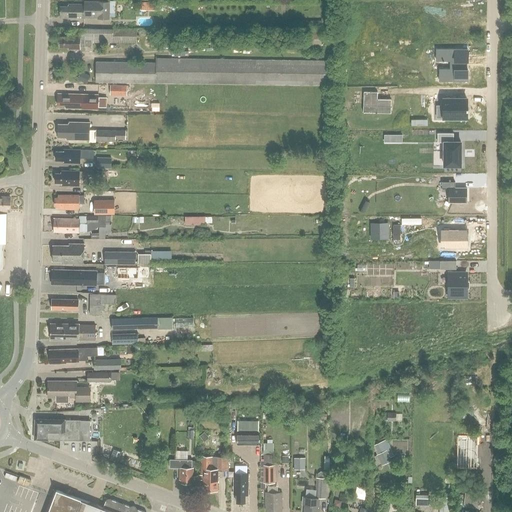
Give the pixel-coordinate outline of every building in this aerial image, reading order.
[(64,16),(64,18),(85,19),(85,16),(98,16),(98,19),(110,19),(110,3),(84,2),(84,5),(69,5),(68,7),(61,7),(60,16),(64,16)] [(322,28),(302,27),(302,52),(321,52),(322,28)] [(61,38),(61,47),(72,47),(72,49),(81,49),(81,47),(85,47),(85,44),(91,45),(92,40),(93,40),(93,43),(138,46),(139,33),(81,30),(80,37),(68,36),(68,38),(61,38)] [(438,50),(438,61),(452,61),(452,70),(441,70),(441,81),(469,81),(469,70),(466,70),(466,61),(469,61),(469,50),(438,50)] [(156,63),(96,62),(96,83),(329,86),(330,61),(156,58),(156,63)] [(85,74),(81,82),(87,84),(91,76),(85,74)] [(127,96),(127,86),(111,86),(110,95),(127,96)] [(364,92),(363,112),(391,113),(391,99),(377,98),(377,92),(364,92)] [(82,97),(82,95),(61,94),(61,97),(58,97),(58,106),(66,106),(65,108),(82,109),(82,103),(82,97)] [(82,103),(82,109),(98,109),(98,95),(82,95),(82,97),(82,103)] [(444,100),(445,118),(468,118),(468,100),(444,100)] [(85,134),(86,123),(72,123),(72,126),(60,125),(60,128),(58,128),(58,135),(59,135),(59,140),(77,141),(77,144),(93,144),(93,134),(85,134)] [(126,131),(96,130),(96,141),(116,142),(116,140),(126,140),(126,131)] [(438,134),(438,143),(445,143),(445,142),(454,142),(454,134),(438,134)] [(445,143),(445,166),(461,166),(461,142),(454,142),(445,142),(445,143)] [(56,152),(56,161),(67,160),(67,162),(80,162),(80,157),(93,157),(93,149),(64,150),(64,152),(56,152)] [(111,158),(97,158),(97,168),(111,168),(111,158)] [(85,172),(79,172),(79,171),(62,171),(62,174),(56,174),(55,183),(66,183),(66,186),(79,186),(79,178),(85,178),(85,177),(94,177),(94,171),(85,171),(85,172)] [(442,182),(442,189),(448,189),(448,202),(467,202),(467,188),(455,188),(455,182),(442,182)] [(55,198),(55,207),(58,207),(58,210),(79,210),(79,195),(58,195),(58,198),(55,198)] [(10,212),(10,198),(0,197),(0,271),(3,269),(3,259),(0,256),(0,254),(3,252),(3,244),(6,244),(7,214),(3,214),(3,212),(10,212)] [(115,200),(94,201),(95,215),(115,215),(115,200)] [(111,216),(98,216),(87,216),(87,224),(98,224),(98,228),(106,228),(106,222),(111,222),(111,216)] [(206,225),(206,223),(205,217),(185,217),(185,225),(206,225)] [(54,221),(54,230),(59,230),(59,232),(71,233),(71,231),(80,231),(80,219),(60,219),(60,221),(54,221)] [(371,224),(372,238),(388,237),(387,224),(371,224)] [(443,230),(443,247),(469,247),(469,230),(443,230)] [(337,241),(337,253),(377,253),(377,241),(337,241)] [(53,246),(53,261),(62,261),(62,264),(84,264),(84,245),(69,244),(69,246),(53,246)] [(136,252),(104,252),(104,265),(136,265),(136,252)] [(138,255),(138,264),(151,264),(151,255),(138,255)] [(140,277),(139,265),(118,266),(119,278),(140,277)] [(97,285),(97,271),(59,271),(59,273),(53,273),(52,282),(55,282),(55,284),(78,285),(78,284),(83,284),(83,285),(97,285)] [(449,277),(449,294),(459,293),(459,298),(466,297),(466,273),(459,273),(459,277),(449,277)] [(101,294),(90,294),(90,314),(100,314),(100,311),(104,311),(104,303),(116,304),(116,295),(101,295),(101,294)] [(52,299),(52,310),(62,310),(62,311),(66,311),(66,310),(67,310),(78,310),(79,300),(67,300),(52,299)] [(158,318),(112,318),(112,330),(158,329),(158,318)] [(193,318),(175,318),(175,327),(194,327),(193,318)] [(68,324),(51,324),(51,332),(88,332),(95,332),(95,325),(79,325),(79,324),(68,324)] [(95,340),(95,332),(88,332),(51,332),(51,340),(68,340),(79,340),(95,340)] [(138,334),(112,334),(112,345),(146,344),(145,338),(138,338),(138,334)] [(56,352),(50,353),(50,362),(53,362),(53,364),(54,364),(66,363),(66,362),(79,361),(87,361),(87,357),(98,356),(97,348),(79,349),(56,350),(56,352)] [(121,359),(95,360),(95,370),(121,369),(121,359)] [(112,382),(112,380),(112,373),(89,373),(89,382),(112,382)] [(48,381),(48,395),(52,395),(52,398),(57,398),(57,402),(68,402),(68,398),(76,398),(76,402),(90,402),(90,391),(82,391),(82,388),(77,388),(77,382),(48,381)] [(36,420),(35,440),(90,441),(90,421),(81,421),(81,420),(36,420)] [(258,421),(238,421),(238,432),(258,432),(258,421)] [(258,445),(258,434),(238,434),(238,445),(258,445)] [(387,441),(374,447),(378,455),(386,451),(390,458),(394,456),(387,441)] [(122,453),(114,450),(110,459),(119,462),(122,453)] [(378,455),(374,457),(376,461),(374,462),(374,463),(376,467),(382,464),(382,466),(391,462),(390,458),(386,451),(378,455)] [(262,489),(266,489),(266,483),(274,482),(274,455),(265,455),(265,462),(261,462),(262,489)] [(204,480),(203,490),(218,491),(218,471),(228,471),(229,457),(202,456),(201,475),(199,475),(199,480),(204,480)] [(294,459),(294,468),(305,467),(305,458),(294,459)] [(182,480),(182,483),(191,484),(191,477),(193,477),(194,468),(192,468),(193,460),(170,459),(170,468),(180,468),(180,480),(182,480)] [(237,492),(237,503),(246,503),(246,495),(248,495),(248,474),(234,474),(234,492),(237,492)] [(30,480),(19,476),(17,482),(28,486),(30,480)] [(306,497),(304,511),(319,511),(321,506),(318,506),(319,498),(326,499),(327,478),(318,478),(317,478),(316,498),(306,497)] [(102,507),(56,490),(47,511),(146,511),(106,497),(102,507)] [(282,511),(282,492),(266,492),(265,511),(282,511)] [(482,496),(466,493),(464,507),(480,510),(482,496)] [(336,499),(335,505),(342,507),(343,500),(336,499)]
